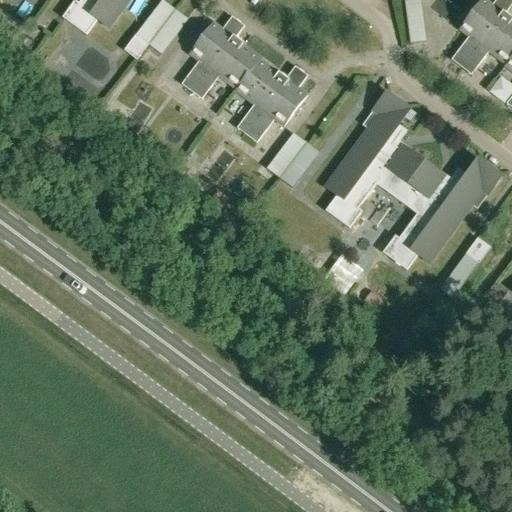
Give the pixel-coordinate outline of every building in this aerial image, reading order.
[(81,0),(79,4),(75,1),(62,19),(86,36),(97,21),(108,29),(129,0),(81,0)] [(404,0),(406,12),(421,10),(420,0),(404,0)] [(469,36),(458,51),(451,60),(471,75),(489,52),(506,64),(505,66),(511,71),(511,96),(506,104),(511,108),(511,17),(506,13),(511,5),(511,0),(496,0),(493,5),(486,0),(481,0),(459,29),(469,36)] [(154,11),(167,21),(174,11),(162,1),(154,11)] [(187,20),(174,11),(167,21),(180,30),(187,20)] [(199,62),(188,76),(181,85),(201,100),(219,77),(236,89),(234,91),(254,105),(236,129),(257,144),(274,120),(284,127),(307,96),(298,89),(307,76),(295,67),(286,78),(278,73),(278,74),(260,61),(262,59),(243,45),(243,44),(235,38),(244,26),(231,17),(222,30),(213,23),(189,55),(199,62)] [(137,61),(148,46),(135,36),(124,51),(137,61)] [(398,127),(409,111),(385,94),(373,111),(379,116),(326,189),(336,197),(325,212),(349,230),(362,212),(358,210),(376,185),(417,215),(399,240),(395,237),(382,254),(407,272),(418,257),(428,264),(482,191),(488,196),(501,178),(477,161),(465,177),(460,173),(449,187),(437,179),(441,175),(407,150),(404,155),(393,146),(403,132),(398,127)] [(182,161),(172,153),(164,163),(174,171),(182,161)] [(281,179),(288,170),(275,160),(268,170),(281,179)] [(301,180),(288,170),(281,179),(294,189),(301,180)] [(228,200),(217,191),(209,201),(220,210),(228,200)] [(478,240),(466,255),(479,265),(490,249),(478,240)] [(361,270),(340,253),(319,278),(339,295),(361,270)] [(452,300),(459,290),(447,281),(439,290),(452,300)] [(507,294),(495,284),(487,295),(491,298),(499,304),(507,294)] [(382,298),(371,291),(364,301),(374,309),(382,298)]
